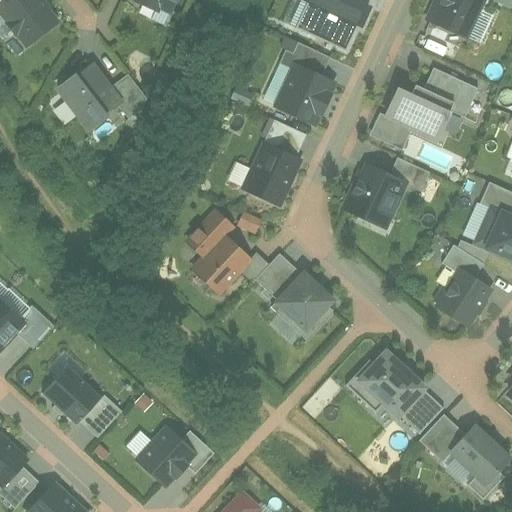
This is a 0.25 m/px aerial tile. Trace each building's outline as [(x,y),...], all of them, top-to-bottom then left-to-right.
[(0,0),(0,8),(1,8),(30,45),(62,20),(46,0),(0,0)] [(139,0),(170,13),(175,0),(139,0)] [(308,0),(297,25),(347,48),(360,20),(366,22),(374,4),(365,0),(308,0)] [(511,0),(435,0),(427,18),(465,36),(482,0),(511,0)] [(295,65),(277,104),(319,122),(339,77),(323,70),(330,54),(299,40),(294,52),(287,49),(282,60),(295,65)] [(95,57),(59,84),(90,125),(120,103),(131,118),(153,102),(130,70),(113,82),(95,57)] [(382,110),(372,133),(404,147),(411,131),(438,143),(452,109),(467,115),(480,87),(433,66),(424,85),(404,77),(388,113),(382,110)] [(275,118),(243,188),(280,205),(303,153),(299,151),(307,132),(275,118)] [(365,161),(345,205),(389,226),(409,184),(425,191),(433,173),(398,157),(390,173),(365,161)] [(500,211),(486,245),(511,255),(511,190),(490,182),(481,203),(500,211)] [(257,278),(271,262),(258,250),(252,257),(229,237),(237,228),(216,209),(189,238),(207,254),(194,269),(225,295),(244,273),(253,281),(257,278)] [(237,226),(253,234),(259,220),(243,213),(237,226)] [(457,272),(437,306),(471,326),(496,285),(476,273),(484,259),(456,243),(444,264),(457,272)] [(302,270),(282,251),(257,278),(280,299),(273,306),(307,338),(335,308),(332,304),(339,297),(306,266),(302,270)] [(0,358),(26,332),(0,306),(0,358)] [(282,335),(289,327),(276,316),(270,324),(282,335)] [(430,384),(386,343),(348,383),(376,410),(381,405),(397,420),(404,413),(423,430),(445,406),(426,388),(430,384)] [(104,407),(70,373),(45,398),(79,432),(104,407)] [(330,379),(318,391),(329,403),(342,390),(330,379)] [(446,412),(421,438),(444,459),(452,451),(478,475),(470,483),(485,497),(508,473),(502,467),(511,455),(511,451),(477,419),(466,431),(446,412)] [(200,462),(165,428),(131,463),(165,497),(200,462)] [(26,463),(0,436),(0,487),(1,488),(26,463)] [(80,511),(55,489),(32,511),(80,511)] [(255,511),(239,496),(224,511),(255,511)]
